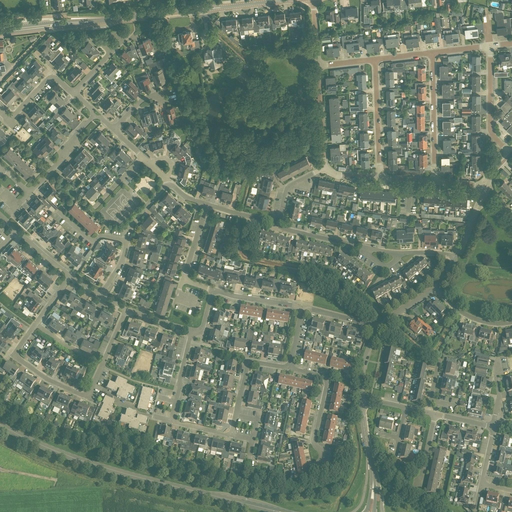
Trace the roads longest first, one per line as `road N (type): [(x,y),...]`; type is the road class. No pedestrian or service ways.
road 1 (primary): [(276,511),(85,462),(0,425)]
road 2 (unclassified): [(0,31),(284,0)]
road 3 (residential): [(101,362),(88,396),(44,377),(13,356),(36,324)]
road 4 (residential): [(289,368),(327,377),(314,442),(322,449),(312,466)]
road 5 (residential): [(435,182),(432,53)]
